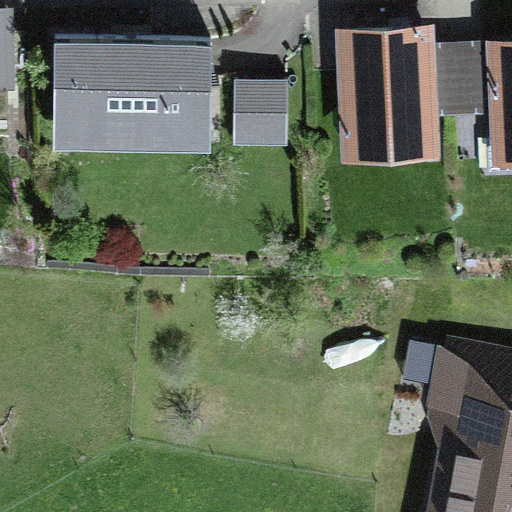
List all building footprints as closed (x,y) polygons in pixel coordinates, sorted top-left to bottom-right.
[(343,29),(348,147),(431,143),(429,106),(426,45),(425,25),(343,29)] [(55,140),(208,140),(209,36),(56,35),(55,140)] [(511,40),(492,42),(497,166),(511,165),(511,40)] [(483,42),(426,45),(429,106),(486,103),(483,42)] [(287,77),(234,76),(233,142),(286,143),(287,77)] [(424,303),(379,297),(374,330),(420,337),(424,303)] [(511,511),(511,353),(450,341),(438,400),(463,405),(441,511),(511,511)]
